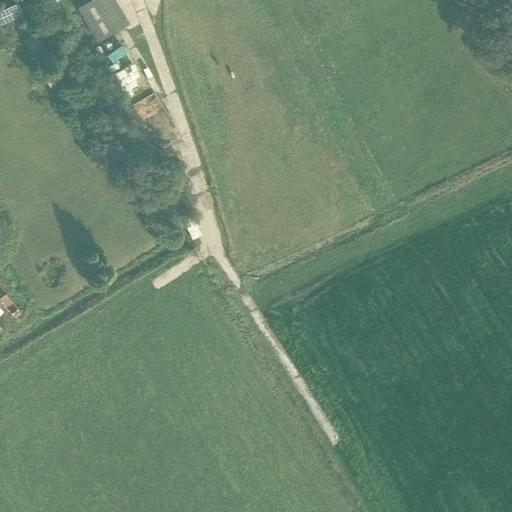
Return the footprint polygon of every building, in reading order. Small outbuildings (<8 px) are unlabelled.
[(0,6),(6,18),(26,7),(21,0),(10,0),(0,6)] [(82,0),(119,73),(154,56),(145,37),(135,42),(131,33),(115,40),(110,30),(130,21),(119,0),(82,0)] [(33,35),(23,42),(29,51),(39,44),(33,35)] [(135,99),(151,89),(143,77),(128,86),(135,99)] [(191,234),(206,228),(196,204),(182,210),(191,234)]
